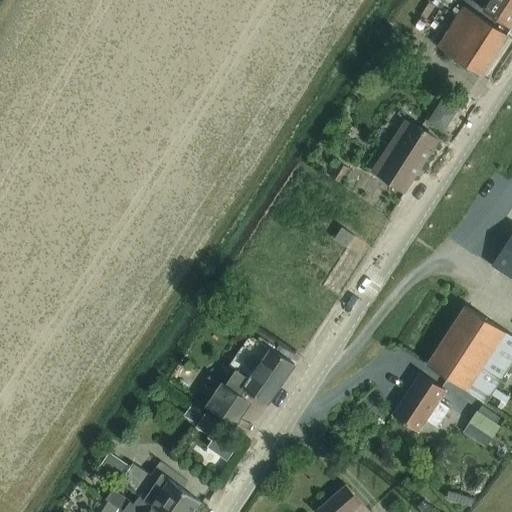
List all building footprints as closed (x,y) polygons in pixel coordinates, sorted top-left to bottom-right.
[(511,27),(511,0),(488,0),(483,8),(511,27)] [(463,5),(438,46),(464,63),(480,74),(481,74),(507,33),(490,23),(463,5)] [(443,127),(453,112),(441,104),(431,119),(443,127)] [(405,191),(439,139),(406,118),(389,145),(373,171),(405,191)] [(340,182),(349,168),(338,162),(330,176),(340,182)] [(511,277),(511,232),(492,264),(511,277)] [(465,304),(427,363),(444,374),(485,401),(486,400),(498,382),(511,360),(511,334),(482,315),(465,304)] [(221,382),(205,404),(217,413),(234,424),(246,406),(250,402),(241,395),(241,394),(245,388),(267,402),(294,363),(278,352),(273,348),(272,350),(254,337),(248,338),(230,364),(238,369),(227,386),(221,382)] [(413,384),(393,414),(410,426),(418,431),(428,416),(439,424),(449,409),(438,401),(446,389),(438,384),(422,373),(414,385),(413,384)] [(192,403),(185,413),(198,422),(205,413),(192,403)] [(494,438),(501,428),(476,410),(469,420),(494,438)] [(198,422),(196,425),(209,434),(208,435),(212,438),(212,439),(231,453),(239,443),(215,425),(218,421),(206,412),(205,413),(198,422)] [(109,452),(100,466),(105,470),(114,477),(114,478),(119,481),(139,495),(138,495),(144,499),(157,478),(155,477),(133,462),(130,466),(126,464),(115,456),(109,452)] [(157,478),(144,499),(163,511),(192,511),(201,501),(162,472),(157,478)] [(437,497),(449,487),(440,476),(428,486),(437,497)] [(319,511),(368,511),(370,511),(347,484),(317,509),(319,511)] [(134,502),(127,497),(112,487),(104,498),(107,500),(117,507),(124,511),(163,511),(144,499),(138,495),(134,502)] [(472,503),(473,494),(448,489),(446,499),(472,503)] [(114,511),(117,507),(107,500),(99,511),(114,511)]
